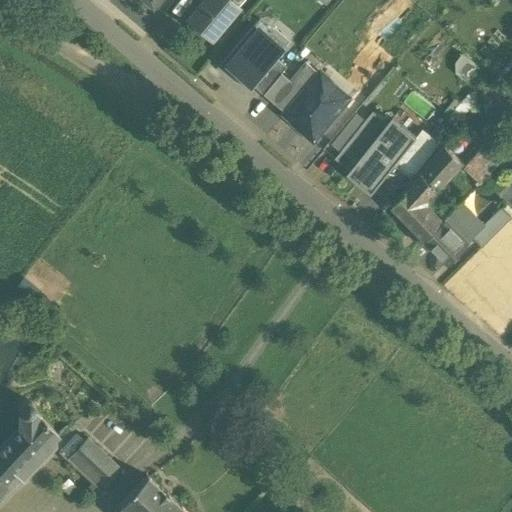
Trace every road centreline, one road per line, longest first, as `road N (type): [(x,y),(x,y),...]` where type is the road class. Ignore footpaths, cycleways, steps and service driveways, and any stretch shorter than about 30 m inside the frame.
road 1 (residential): [(511,363),(64,0)]
road 2 (track): [(0,6),(128,86),(164,83)]
